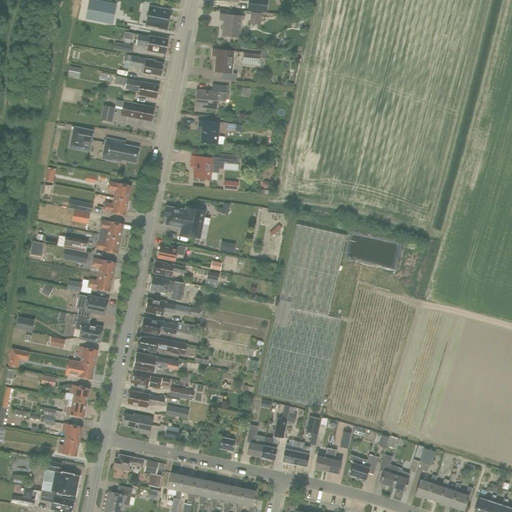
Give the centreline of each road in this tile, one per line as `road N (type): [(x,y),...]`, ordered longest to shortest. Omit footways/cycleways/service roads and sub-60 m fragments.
road 1 (residential): [(102,439),(190,0)]
road 2 (residential): [(281,476),(102,439)]
road 3 (residential): [(412,511),(281,476)]
